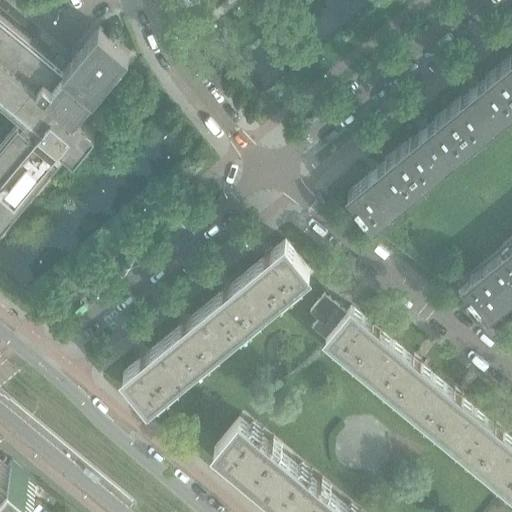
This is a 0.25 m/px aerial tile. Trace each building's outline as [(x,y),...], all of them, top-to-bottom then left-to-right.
[(0,222),(59,152),(54,148),(58,143),(74,156),(95,131),(75,114),(93,93),(94,93),(130,50),(99,24),(63,68),(59,65),(63,61),(55,55),(52,59),(46,54),(49,50),(0,8),(0,222)] [(511,54),(511,55),(511,54),(499,64),(511,79),(511,54)] [(474,136),(511,105),(511,79),(499,64),(448,105),(474,136)] [(424,177),(463,145),(474,136),(448,105),(436,115),(429,121),(398,146),(424,177)] [(391,204),(413,187),(424,177),(398,146),(352,184),(353,185),(348,189),(373,220),(392,205),(391,204)] [(310,268),(285,238),(244,271),(269,302),(310,268)] [(511,242),(482,267),(481,266),(461,283),(487,314),(491,310),(492,311),(507,299),(511,294),(511,242)] [(269,302),(244,271),(202,306),(227,336),(269,302)] [(325,333),(346,309),(325,291),(310,308),(319,315),(313,323),(325,333)] [(367,368),(392,338),(351,304),(347,309),(346,309),(325,333),(367,368)] [(227,336),(202,306),(162,339),(179,361),(186,370),(227,336)] [(408,402),(433,372),(392,338),(367,368),(408,402)] [(186,370),(179,361),(162,339),(123,370),(148,401),(186,370)] [(449,436),(475,406),(433,372),(408,402),(449,436)] [(491,471),(511,444),(511,437),(475,406),(449,436),(491,471)] [(289,457),(268,439),(239,415),(214,446),(264,487),(289,457)] [(511,444),(491,471),(511,488),(511,444)] [(0,511),(8,511),(37,478),(12,458),(10,460),(0,451),(0,511)] [(326,511),(339,498),(317,480),(289,457),(264,487),(294,511),(326,511)] [(356,511),(339,498),(326,511),(356,511)]
